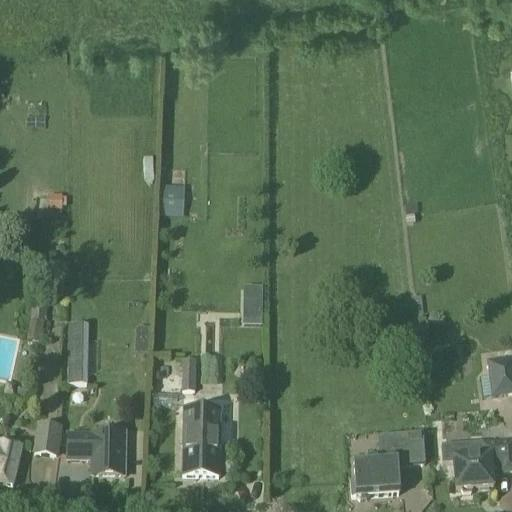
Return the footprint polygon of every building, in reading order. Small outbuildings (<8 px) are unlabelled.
[(160,192),(159,222),(181,223),(182,193),(160,192)] [(47,201),(46,215),(60,215),(60,201),(47,201)] [(57,270),(41,271),(42,287),(57,287),(57,270)] [(244,291),(244,306),(261,306),(261,291),(244,291)] [(30,322),(26,342),(40,345),(44,325),(30,322)] [(68,344),(67,390),(86,390),(86,332),(86,328),(68,328),(68,331),(68,344)] [(511,361),(488,365),(492,401),(511,398),(511,361)] [(196,363),(182,363),(182,395),(196,395),(196,363)] [(183,413),(181,481),(219,481),(220,413),(183,413)] [(38,426),(34,456),(57,460),(61,429),(38,426)] [(93,438),(69,438),(68,465),(93,465),(92,480),(125,481),(126,438),(93,437),(93,438)] [(355,485),(350,485),(351,501),(356,501),(358,504),(366,503),(369,500),(398,498),(396,470),(423,467),(421,438),(378,442),(380,463),(353,465),(355,485)] [(482,444),(442,446),(443,467),(453,467),(455,494),(460,494),(462,497),(471,497),(473,493),(493,491),(491,471),(500,471),(501,477),(511,475),(511,445),(482,448),(482,444)] [(0,487),(13,491),(23,451),(0,446),(0,487)]
